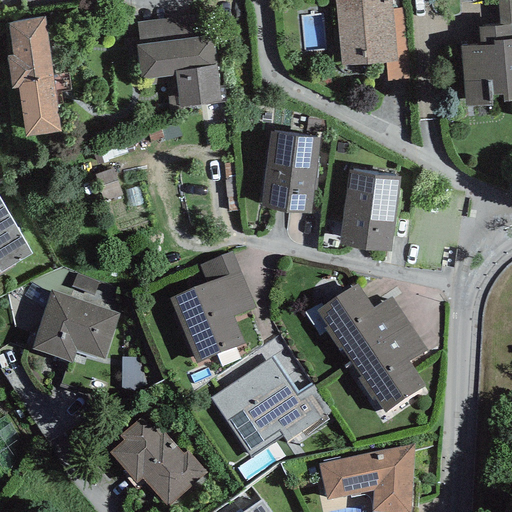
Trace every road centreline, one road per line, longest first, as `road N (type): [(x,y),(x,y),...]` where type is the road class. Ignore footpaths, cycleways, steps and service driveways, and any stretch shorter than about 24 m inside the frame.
road 1 (residential): [(265,0),(272,78),(485,195),(507,232)]
road 2 (residential): [(456,511),(470,287),(507,232)]
